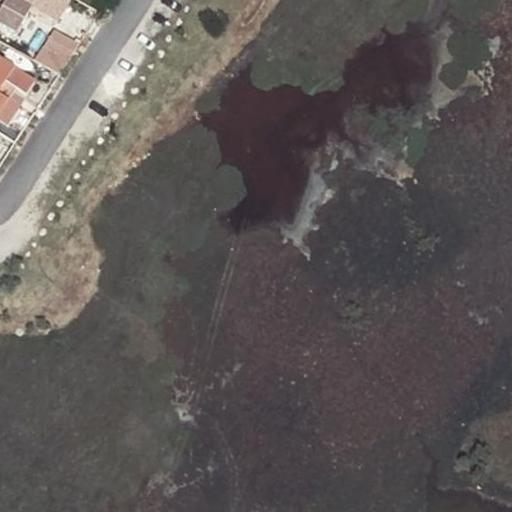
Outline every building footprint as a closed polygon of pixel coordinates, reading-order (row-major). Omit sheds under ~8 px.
[(59,0),(5,0),(0,10),(0,22),(18,33),(37,1),(53,11),(59,0)] [(62,16),(72,0),(59,0),(53,11),(62,16)] [(69,72),(84,40),(55,26),(40,59),(69,72)] [(0,116),(15,94),(23,101),(36,83),(0,59),(0,116)] [(0,121),(7,126),(23,101),(15,94),(0,116),(0,121)]
